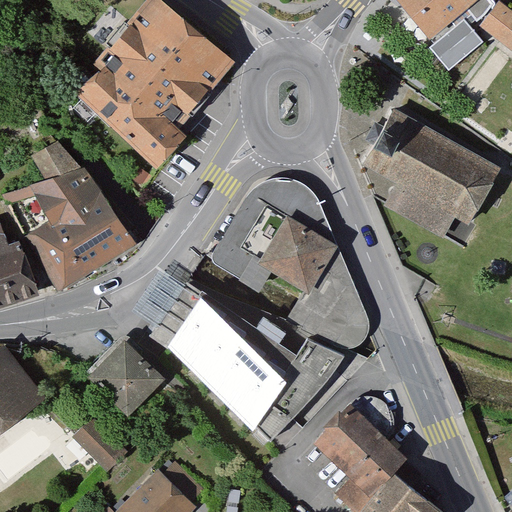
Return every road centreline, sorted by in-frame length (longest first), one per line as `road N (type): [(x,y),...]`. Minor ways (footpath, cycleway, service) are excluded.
road 1 (residential): [(423,388),(384,378),(363,382),(280,468),(326,511)]
road 2 (secondary): [(0,328),(43,329),(130,311),(164,272),(188,226)]
road 3 (secondary): [(188,226),(123,278),(0,323)]
road 4 (secondary): [(423,388),(348,207)]
road 5 (secondary): [(475,511),(423,388)]
